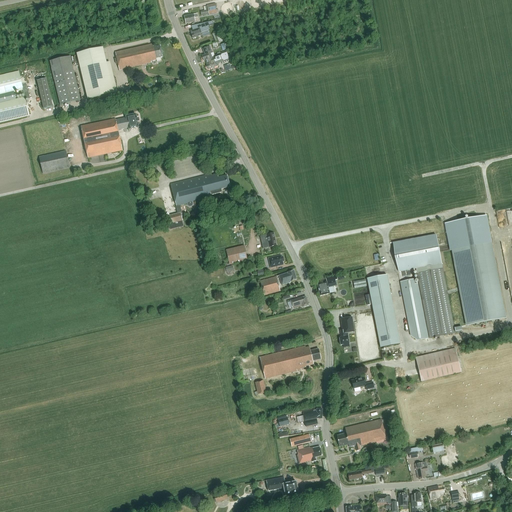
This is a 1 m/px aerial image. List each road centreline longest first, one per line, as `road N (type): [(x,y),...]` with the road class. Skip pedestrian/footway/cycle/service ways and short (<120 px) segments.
road 1 (tertiary): [(339,492),(325,421),(329,351),(320,317),(179,37),(168,0)]
road 2 (tertiary): [(339,492),(460,476),(511,452)]
